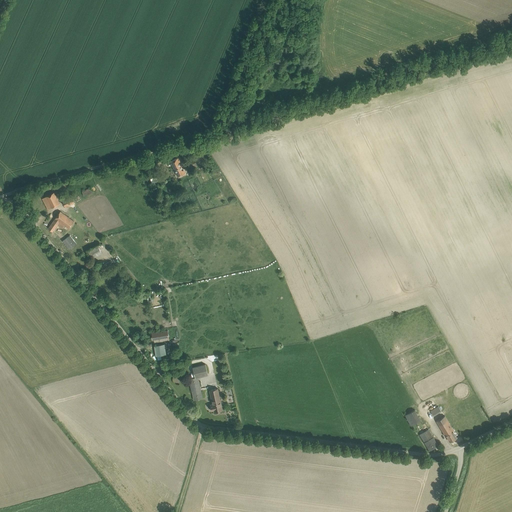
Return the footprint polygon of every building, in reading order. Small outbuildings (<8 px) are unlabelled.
[(185,148),(187,155),(197,151),(194,144),(185,148)] [(171,161),(172,163),(178,176),(185,173),(178,157),(171,161)] [(48,209),(52,207),(60,203),(58,199),(60,198),(57,191),(54,192),(42,198),(48,209)] [(74,202),(71,197),(63,201),(65,207),(74,202)] [(60,211),(48,228),(53,231),(58,224),(62,228),(65,225),(69,228),(74,221),(60,211)] [(92,258),(102,254),(99,246),(89,250),(92,258)] [(169,336),(168,330),(152,333),(153,339),(161,338),(161,340),(168,339),(168,337),(169,336)] [(155,346),(156,356),(166,354),(164,344),(155,346)] [(195,377),(194,378),(190,379),(194,400),(203,398),(198,377),(208,375),(206,363),(193,366),(195,377)] [(210,390),(213,403),(210,404),(212,411),(214,410),(214,411),(223,410),(218,388),(210,390)] [(433,416),(442,411),(439,405),(430,410),(433,416)] [(405,415),(411,426),(421,421),(415,410),(405,415)] [(457,437),(453,431),(454,430),(445,415),(437,421),(445,435),(446,435),(450,442),(457,437)] [(427,446),(430,451),(435,447),(438,445),(437,443),(428,429),(420,434),(427,446)]
